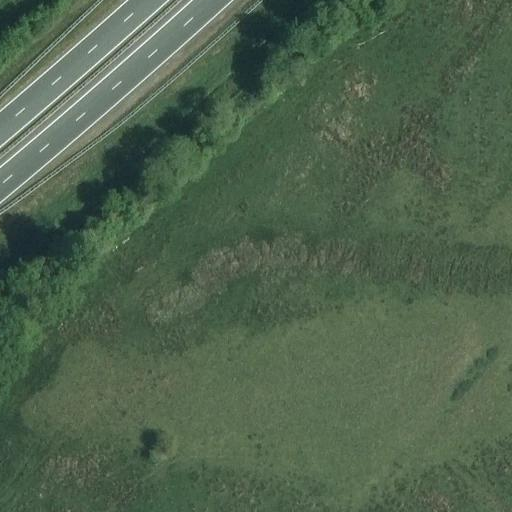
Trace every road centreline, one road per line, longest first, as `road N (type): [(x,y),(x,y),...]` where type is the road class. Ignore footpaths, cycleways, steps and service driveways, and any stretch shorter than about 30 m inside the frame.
road 1 (trunk): [(0,186),(213,0)]
road 2 (trunk): [(149,0),(0,130)]
